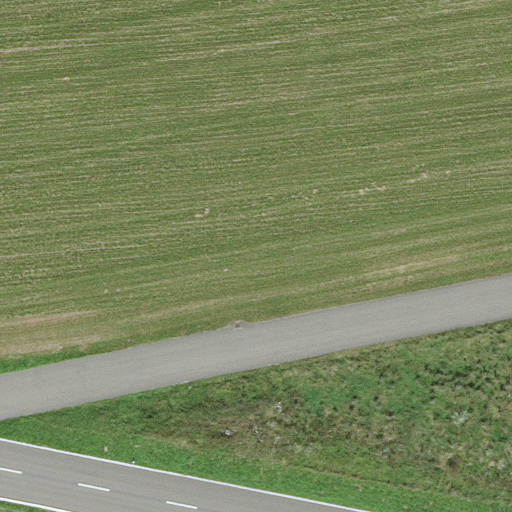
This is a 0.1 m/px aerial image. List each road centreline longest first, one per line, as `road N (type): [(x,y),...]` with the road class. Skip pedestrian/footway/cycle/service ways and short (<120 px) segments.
road 1 (unclassified): [(0,400),(511,297)]
road 2 (secondary): [(211,511),(0,469)]
